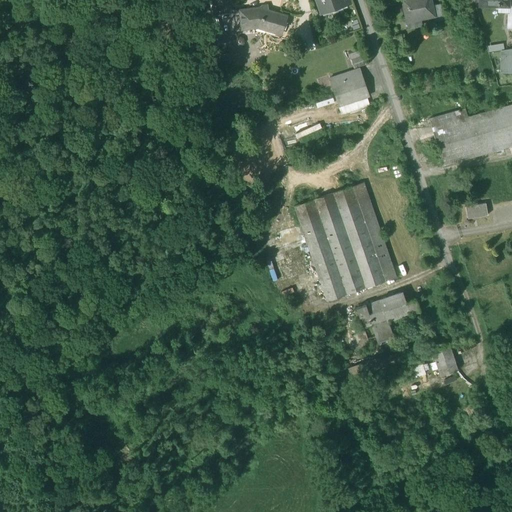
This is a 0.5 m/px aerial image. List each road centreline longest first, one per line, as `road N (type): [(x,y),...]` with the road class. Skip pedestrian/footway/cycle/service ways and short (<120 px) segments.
road 1 (residential): [(357,0),(487,384)]
road 2 (track): [(0,44),(136,0)]
